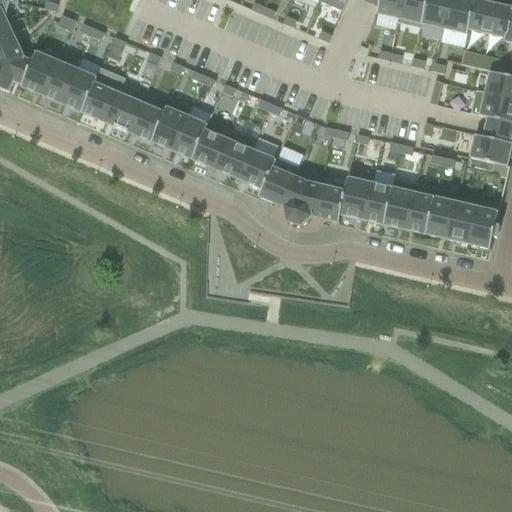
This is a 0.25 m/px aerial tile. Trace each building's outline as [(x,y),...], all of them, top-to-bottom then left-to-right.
[(0,0),(0,23),(6,21),(5,19),(10,4),(10,3),(0,0)] [(320,0),(319,4),(343,14),(348,0),(354,0),(363,4),(376,9),(378,10),(376,16),(397,21),(396,25),(397,25),(403,0),(320,0)] [(403,0),(397,25),(420,31),(427,0),(403,0)] [(427,0),(420,31),(422,31),(423,26),(443,31),(450,0),(427,0)] [(450,0),(443,31),(467,37),(468,32),(474,2),(475,2),(475,0),(450,0)] [(474,2),(468,32),(506,40),(507,41),(511,18),(511,10),(475,2),(474,2)] [(46,3),(44,11),(56,15),(58,7),(46,3)] [(253,5),(250,12),(261,17),(264,10),(253,5)] [(264,10),(261,17),(272,22),(275,14),(264,10)] [(62,17),(57,29),(64,32),(69,21),(62,17)] [(285,19),(282,26),(294,31),(297,23),(285,19)] [(6,21),(0,23),(0,57),(19,49),(6,21)] [(64,32),(71,35),(76,24),(69,21),(64,32)] [(83,26),(80,34),(91,38),(94,31),(83,26)] [(91,38),(101,43),(105,36),(94,31),(91,38)] [(320,33),(317,41),(329,46),(332,38),(320,33)] [(111,47),(122,52),(125,45),(114,40),(111,47)] [(0,91),(3,93),(3,92),(9,95),(13,83),(22,87),(23,87),(33,64),(32,64),(23,60),(24,59),(19,49),(0,57),(0,91)] [(379,53),(377,61),(389,64),(390,56),(379,53)] [(22,87),(21,89),(42,98),(60,54),(59,54),(56,63),(36,54),(32,64),(33,64),(23,87),(22,87)] [(60,54),(42,98),(62,106),(80,63),(60,54)] [(146,62),(158,67),(161,60),(150,55),(146,62)] [(390,56),(389,64),(400,67),(402,58),(390,56)] [(413,61),(411,69),(423,72),(425,64),(413,61)] [(80,63),(62,106),(82,115),(94,85),(95,86),(101,71),(99,70),(95,80),(77,72),(81,63),(80,63)] [(169,72),(180,77),(183,69),(172,65),(169,72)] [(433,65),(431,74),(444,76),(445,68),(433,65)] [(94,85),(82,115),(105,125),(124,81),(101,71),(95,86),(94,85)] [(204,78),(193,74),(190,81),(201,85),(204,78)] [(476,93),(475,94),(511,102),(511,79),(490,74),(485,95),(476,93)] [(201,85),(212,90),(215,83),(204,78),(201,85)] [(124,81),(105,125),(129,135),(145,96),(122,87),(125,81),(124,81)] [(434,83),(431,95),(440,97),(442,85),(434,83)] [(222,94),(233,99),(236,92),(225,87),(222,94)] [(475,137),(470,160),(471,160),(483,163),(494,166),(507,169),(511,146),(510,145),(510,144),(511,137),(511,102),(475,94),(470,116),(487,120),(487,121),(485,129),(483,138),(483,139),(475,137)] [(431,95),(429,106),(437,108),(440,97),(431,95)] [(145,96),(129,135),(152,145),(165,115),(164,115),(166,111),(144,101),(146,97),(145,96)] [(165,115),(152,145),(172,153),(191,110),(170,101),(166,111),(164,115),(165,115)] [(260,102),(257,109),(268,114),(271,107),(260,102)] [(268,114),(279,119),(282,111),(271,107),(268,114)] [(191,110),(172,153),(192,162),(205,132),(205,133),(209,124),(207,123),(206,127),(188,119),(191,110)] [(292,124),(303,129),(307,122),(296,117),(292,124)] [(205,132),(192,162),(216,172),(232,133),(209,124),(205,133),(205,132)] [(424,125),(421,137),(430,139),(432,127),(424,125)] [(326,130),(324,138),(335,140),(337,132),(326,130)] [(335,140),(347,143),(349,135),(337,132),(335,140)] [(232,133),(216,172),(239,182),(255,143),(237,135),(232,133)] [(355,145),(367,148),(369,140),(357,137),(355,145)] [(255,143),(239,182),(262,191),(263,192),(272,170),(273,170),(277,161),(275,160),(274,162),(252,153),(256,144),(255,143)] [(390,145),(388,153),(400,155),(402,147),(390,145)] [(400,155),(411,158),(413,150),(402,147),(400,155)] [(431,157),(430,165),(442,168),(444,160),(431,157)] [(444,160),(442,168),(453,171),(455,163),(444,160)] [(471,160),(469,168),(481,171),(483,163),(471,160)] [(262,191),(259,199),(283,209),(299,171),(289,166),(277,161),(273,170),(272,170),(263,192),(262,191)] [(483,163),(481,171),(492,174),(494,166),(483,163)] [(299,171),(283,209),(284,210),(287,224),(301,229),(312,219),(313,219),(320,188),(308,185),(297,180),(300,171),(299,171)] [(345,193),(340,217),(363,222),(374,176),(349,171),(344,193),(345,193)] [(374,176),(363,222),(384,227),(393,191),(373,186),(375,176),(374,176)] [(393,191),(384,227),(405,232),(416,186),(415,186),(394,181),(391,190),(393,191)] [(416,186),(405,232),(426,237),(437,191),(416,186)] [(320,188),(313,219),(339,225),(340,217),(345,193),(344,193),(320,188)] [(437,191),(426,237),(447,242),(458,196),(437,191)] [(458,196),(447,242),(468,247),(479,201),(478,201),(477,205),(458,201),(459,196),(458,196)] [(479,201),(468,247),(490,252),(493,240),(496,240),(499,228),(496,227),(501,206),(479,201)]
